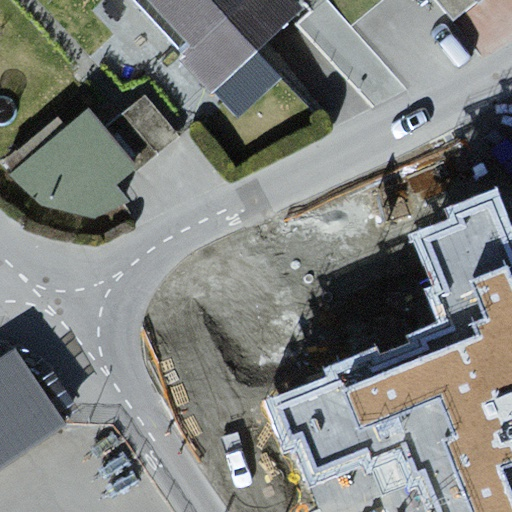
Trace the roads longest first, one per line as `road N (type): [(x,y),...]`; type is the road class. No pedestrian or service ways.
road 1 (residential): [(511,73),(54,303)]
road 2 (residential): [(203,511),(54,303)]
